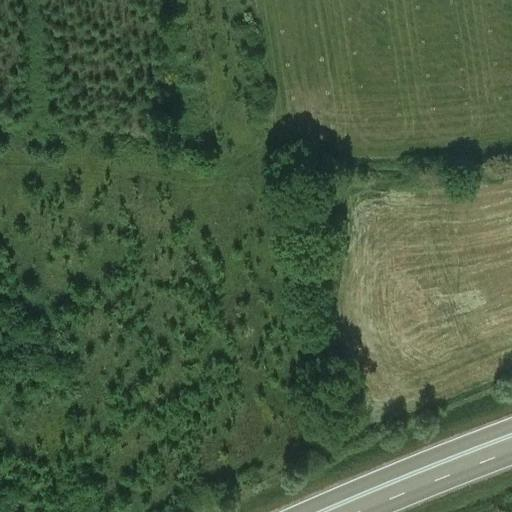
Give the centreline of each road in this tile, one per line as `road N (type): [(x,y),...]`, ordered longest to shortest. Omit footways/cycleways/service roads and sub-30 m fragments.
road 1 (trunk): [(511,425),(299,511)]
road 2 (trunk): [(367,511),(511,453)]
